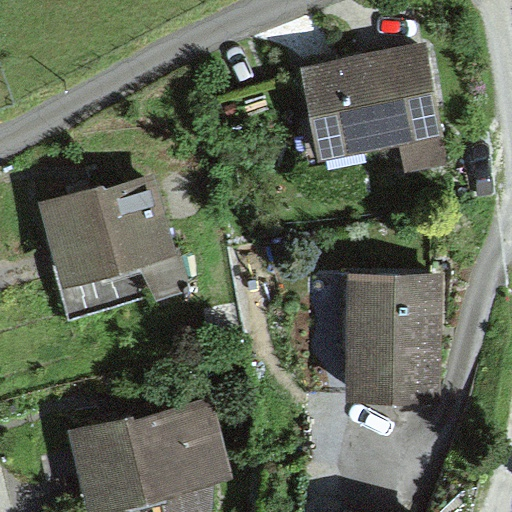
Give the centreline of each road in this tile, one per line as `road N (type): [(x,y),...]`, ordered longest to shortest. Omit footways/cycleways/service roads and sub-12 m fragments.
road 1 (residential): [(0,130),(183,38),(282,0)]
road 2 (residential): [(511,347),(493,511)]
